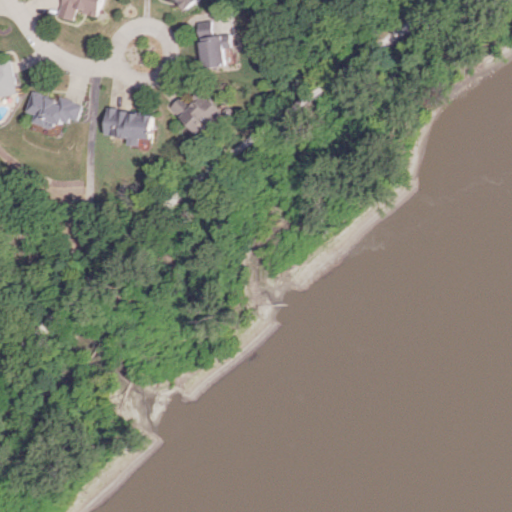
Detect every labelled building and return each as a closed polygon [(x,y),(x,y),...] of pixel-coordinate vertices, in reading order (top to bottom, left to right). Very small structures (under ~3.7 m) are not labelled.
[(63,0),(60,17),(76,20),(78,10),(101,14),(103,0),(63,0)] [(179,0),(186,10),(200,0),(179,0)] [(230,64),(227,48),(235,47),(233,34),(217,36),(214,20),(199,22),(207,68),(230,64)] [(0,96),(18,93),(12,60),(0,62),(0,96)] [(204,89),(194,97),(189,92),(173,107),(201,135),(226,111),(204,89)] [(34,121),(54,129),(58,120),(70,125),(73,117),(80,120),(86,105),(62,95),(60,101),(35,90),(27,110),(37,114),(34,121)] [(108,135),(131,137),(130,145),(155,147),(156,112),(110,109),(108,135)] [(74,237),(80,248),(90,243),(84,232),(74,237)]
